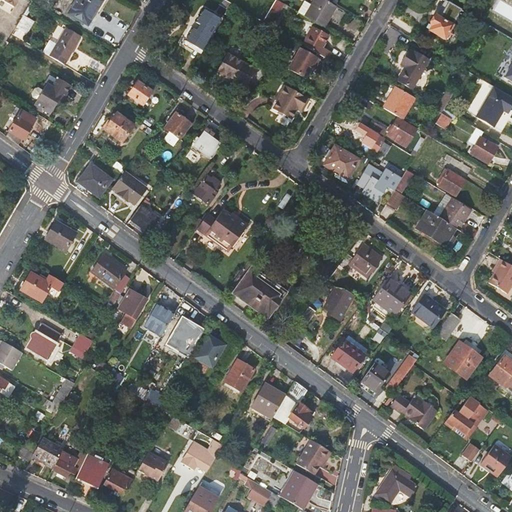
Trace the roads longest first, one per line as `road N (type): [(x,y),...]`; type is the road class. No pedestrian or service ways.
road 1 (residential): [(365,418),(48,183)]
road 2 (residential): [(124,49),(291,165)]
road 3 (residential): [(291,165),(454,284)]
road 4 (residential): [(390,0),(291,165)]
road 5 (residential): [(492,511),(365,418)]
road 6 (residential): [(48,183),(124,49)]
